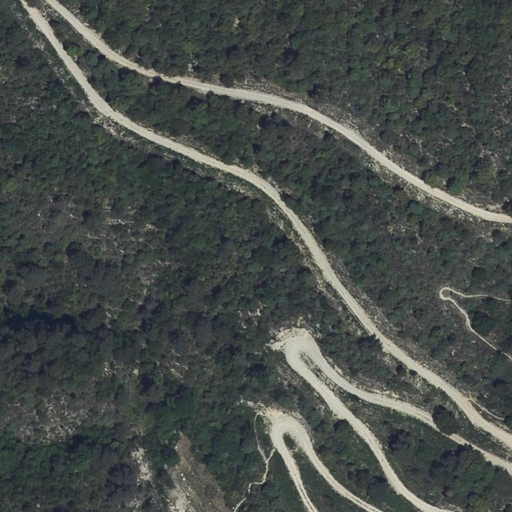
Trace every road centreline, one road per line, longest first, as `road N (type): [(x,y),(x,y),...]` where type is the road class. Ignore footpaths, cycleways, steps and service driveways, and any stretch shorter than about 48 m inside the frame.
road 1 (track): [(24,0),(101,107),(277,197),(396,355),(460,400)]
road 2 (track): [(511,218),(464,206),(311,113),(123,61),(51,0)]
road 3 (track): [(511,468),(407,408),(341,382),(301,344),(296,364),(373,443),(397,484),(436,511)]
road 4 (track): [(378,511),(342,490),(290,428),(275,439),(312,511)]
